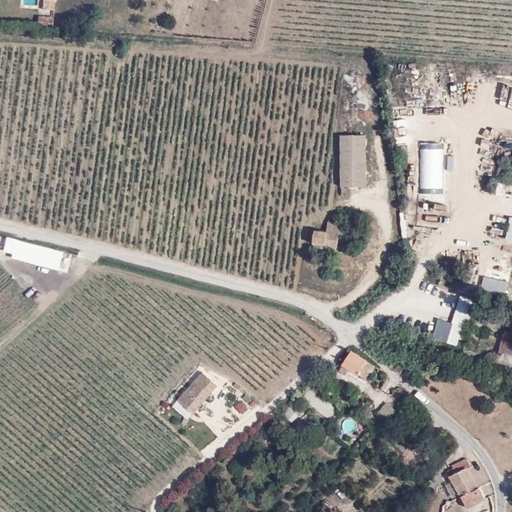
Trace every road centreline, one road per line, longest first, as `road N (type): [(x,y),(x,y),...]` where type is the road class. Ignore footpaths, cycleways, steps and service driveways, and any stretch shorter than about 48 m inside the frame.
road 1 (unclassified): [(0,224),(288,295),(346,331),(470,439),(496,478),(500,511)]
road 2 (track): [(511,63),(262,45),(272,0)]
road 3 (track): [(511,112),(489,116),(467,232),(511,251)]
road 4 (track): [(361,53),(384,159),(383,216)]
road 5 (track): [(328,511),(388,480),(447,418)]
road 6 (track): [(0,256),(42,303),(97,247)]
